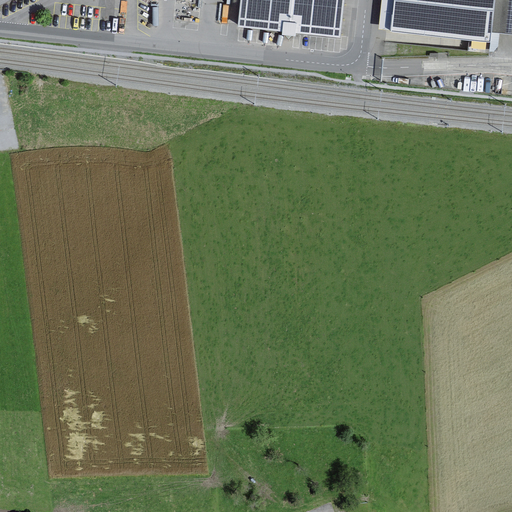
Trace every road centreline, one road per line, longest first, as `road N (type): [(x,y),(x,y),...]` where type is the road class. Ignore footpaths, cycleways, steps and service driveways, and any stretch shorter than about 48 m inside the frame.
road 1 (unclassified): [(0,30),(352,63)]
road 2 (unclassified): [(511,66),(352,63)]
